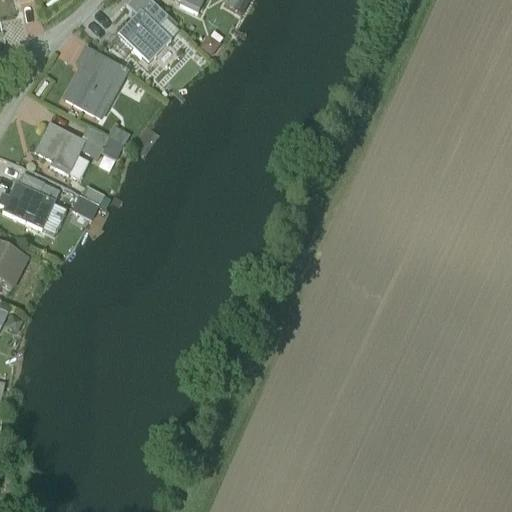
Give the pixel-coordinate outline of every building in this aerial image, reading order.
[(166,21),(144,0),(136,0),(127,11),(137,20),(140,17),(156,32),(166,21)] [(156,32),(140,17),(137,20),(119,39),(133,53),(140,46),(155,59),(169,45),(156,32)] [(113,83),(86,68),(66,104),(84,114),(94,96),(103,101),(113,83)] [(85,147),(68,139),(69,138),(66,137),(66,138),(48,129),(34,156),(52,165),(50,170),(68,179),(75,166),(76,166),(85,147)] [(108,142),(87,131),(81,142),(103,153),(108,143),(108,142)] [(122,150),(108,143),(103,153),(100,157),(115,164),(122,150)] [(75,177),(85,181),(91,162),(81,159),(75,177)] [(39,199),(16,188),(3,216),(26,226),(39,199)] [(16,258),(0,250),(0,283),(2,285),(16,258)]
